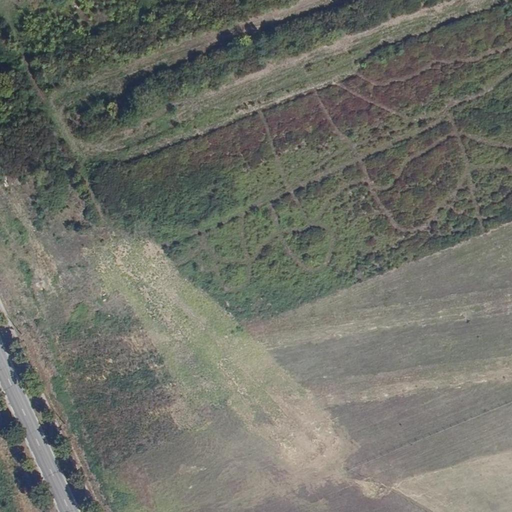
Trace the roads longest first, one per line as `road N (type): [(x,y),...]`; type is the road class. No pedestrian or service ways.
road 1 (primary): [(494,322),(253,343),(171,337),(94,309),(0,225)]
road 2 (primary): [(140,511),(164,457),(205,426),(511,349)]
road 3 (primary): [(511,319),(215,373),(166,375),(135,366)]
road 4 (primary): [(148,429),(167,410),(202,398),(511,342)]
road 5 (primary): [(0,361),(69,511)]
